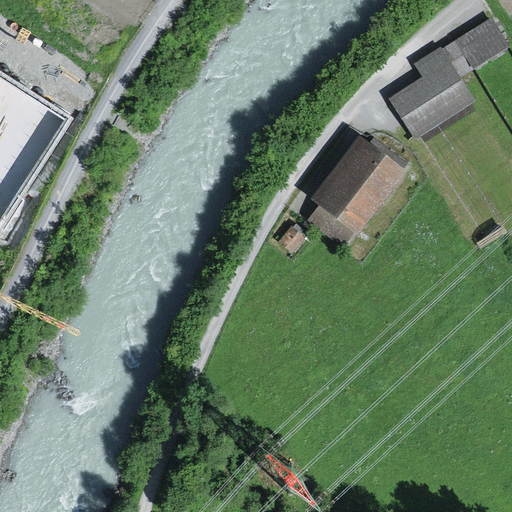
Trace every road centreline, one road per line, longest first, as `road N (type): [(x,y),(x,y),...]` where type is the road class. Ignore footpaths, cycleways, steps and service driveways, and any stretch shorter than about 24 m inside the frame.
road 1 (residential): [(146,511),(193,371),(293,183),(354,107),(465,0)]
road 2 (unclassified): [(0,322),(92,131),(174,0)]
